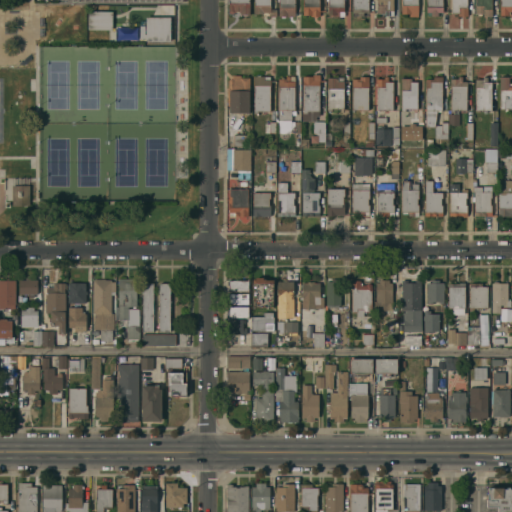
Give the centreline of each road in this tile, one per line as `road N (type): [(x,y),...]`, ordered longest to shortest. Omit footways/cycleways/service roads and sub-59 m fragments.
road 1 (secondary): [(511,454),(0,450)]
road 2 (residential): [(209,0),(209,511)]
road 3 (residential): [(511,251),(0,251)]
road 4 (residential): [(511,47),(210,47)]
